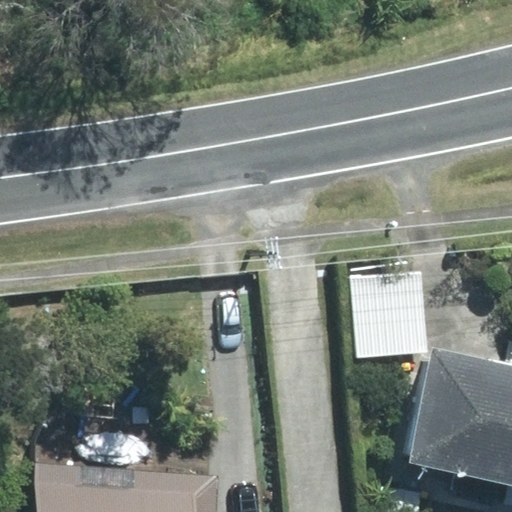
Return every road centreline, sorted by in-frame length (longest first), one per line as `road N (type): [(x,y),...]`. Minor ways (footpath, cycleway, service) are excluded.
road 1 (secondary): [(511,82),(0,174)]
road 2 (unknown): [(292,180),(319,511)]
